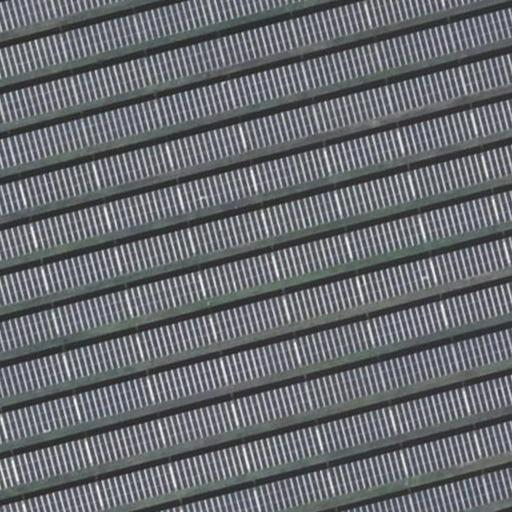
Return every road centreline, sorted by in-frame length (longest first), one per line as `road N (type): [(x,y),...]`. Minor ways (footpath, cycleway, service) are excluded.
road 1 (track): [(0,132),(511,1)]
road 2 (track): [(0,222),(511,91)]
road 3 (track): [(0,405),(511,274)]
road 4 (track): [(0,495),(511,364)]
road 5 (track): [(0,312),(511,182)]
road 6 (track): [(306,511),(511,459)]
road 7 (track): [(0,38),(150,0)]
